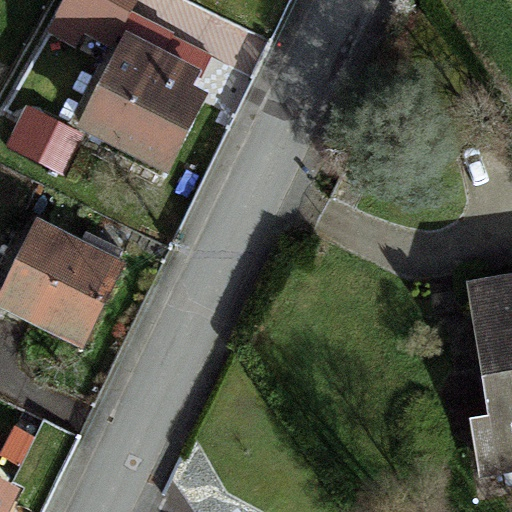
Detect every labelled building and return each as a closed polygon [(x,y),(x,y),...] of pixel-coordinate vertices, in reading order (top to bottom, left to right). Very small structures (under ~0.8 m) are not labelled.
[(127,42),(84,128),(163,168),(198,98),(183,90),(191,74),(127,42)] [(48,231),(114,263),(121,249),(84,231),(81,236),(52,222),(48,231)] [(0,293),(0,303),(81,343),(119,266),(114,263),(48,231),(34,224),(0,293)] [(511,284),(475,290),(495,419),(476,422),(483,468),(511,463),(511,284)] [(30,436),(13,427),(0,452),(0,454),(16,463),(30,436)]
